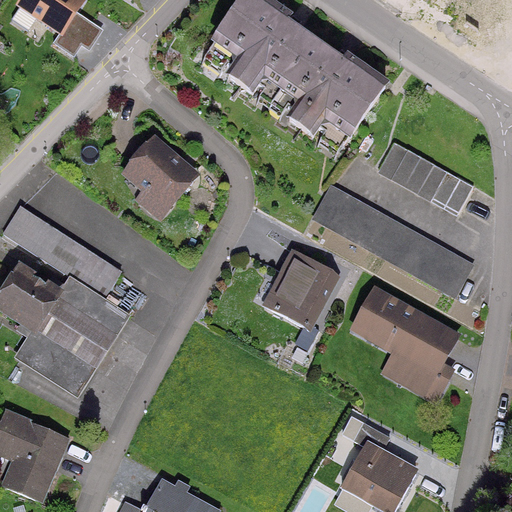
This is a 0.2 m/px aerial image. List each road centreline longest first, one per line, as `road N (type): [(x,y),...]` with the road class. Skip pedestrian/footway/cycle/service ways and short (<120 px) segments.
road 1 (residential): [(87,511),(239,212),(233,165),(122,61)]
road 2 (residential): [(464,511),(499,327),(505,143),(511,128)]
road 3 (residential): [(511,111),(353,0)]
road 4 (residential): [(0,185),(122,61)]
